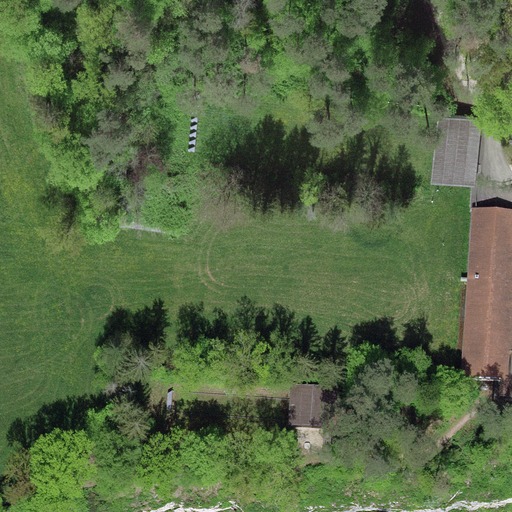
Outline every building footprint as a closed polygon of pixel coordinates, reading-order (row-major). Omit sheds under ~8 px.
[(196,159),(203,90),(190,89),(183,158),(196,159)] [(479,117),(435,112),(428,176),(472,181),(479,117)] [(511,322),(511,212),(469,210),(458,379),(500,382),(498,397),(511,398),(511,355),(510,356),(511,322)] [(165,440),(167,379),(152,379),(151,440),(165,440)] [(334,386),(292,385),(291,440),(333,441),(334,386)]
